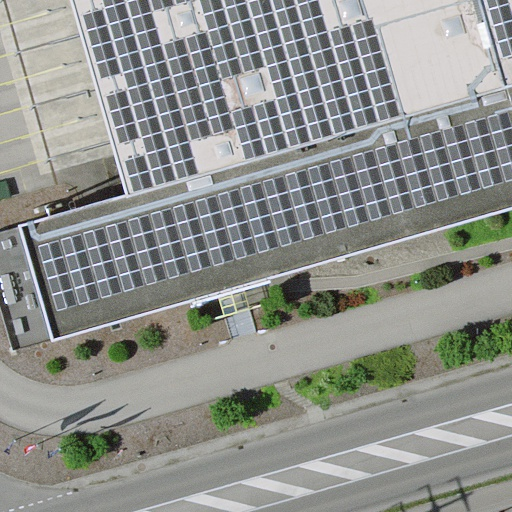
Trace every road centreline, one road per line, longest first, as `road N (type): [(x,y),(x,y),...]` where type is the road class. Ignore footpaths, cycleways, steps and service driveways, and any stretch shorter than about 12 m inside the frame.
road 1 (unknown): [(0,389),(132,403),(511,294)]
road 2 (tertiary): [(192,511),(511,421)]
